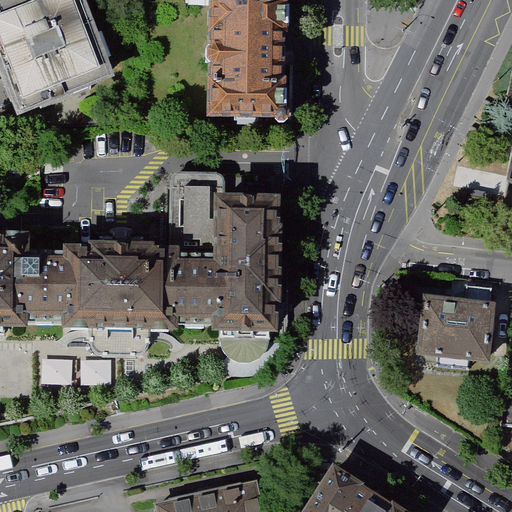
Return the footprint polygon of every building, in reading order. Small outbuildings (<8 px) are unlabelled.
[(84,0),(12,0),(0,5),(0,45),(27,114),(116,79),(84,0)] [(287,49),(289,6),(265,6),(213,6),(212,54),(209,60),(209,66),(212,72),(211,125),(284,126),(287,131),(294,131),(298,128),(298,119),(294,116),(294,51),(291,49),(287,49)] [(35,238),(0,237),(0,335),(33,336),(33,329),(68,329),(68,336),(94,337),(94,349),(96,354),(101,359),(107,362),(142,363),(147,360),(152,355),(154,351),(154,338),(188,338),(188,331),(222,332),(222,339),(225,339),(227,352),(235,362),(244,366),(255,367),(266,363),(273,354),(275,340),(292,340),(292,310),(295,310),(295,282),(296,231),(292,231),(293,201),(232,199),(232,176),(174,175),(173,251),(163,251),(163,248),(95,247),(95,250),(69,250),(69,257),(35,256),(35,238)] [(136,216),(157,217),(158,186),(138,185),(136,216)] [(465,310),(423,306),(418,365),(491,372),(497,313),(490,312),(492,293),(467,291),(465,310)] [(40,359),(39,381),(68,383),(69,361),(40,359)] [(408,511),(336,466),(306,511),(408,511)] [(270,511),(264,484),(159,508),(159,511),(270,511)]
